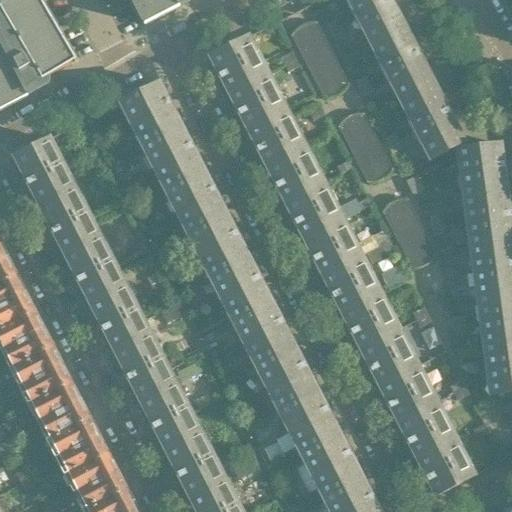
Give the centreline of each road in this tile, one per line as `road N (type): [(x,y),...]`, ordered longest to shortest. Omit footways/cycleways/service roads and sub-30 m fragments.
road 1 (residential): [(173,48),(410,511)]
road 2 (residential): [(0,195),(163,511)]
road 3 (residential): [(0,136),(125,71)]
